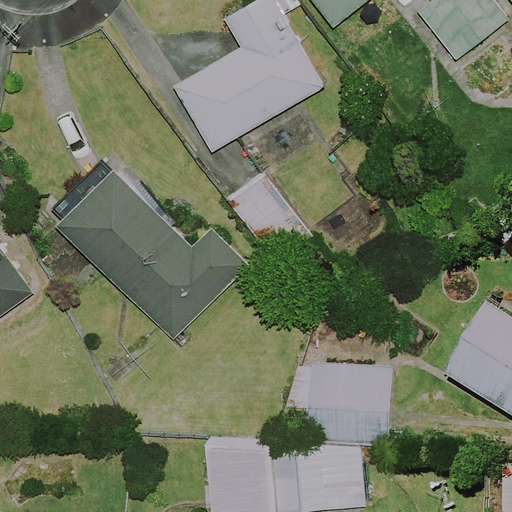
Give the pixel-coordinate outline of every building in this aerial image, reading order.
[(313,0),(333,25),(366,0),(313,0)] [(511,10),(509,7),(504,0),(436,0),(417,14),(456,64),(511,20),(511,10)] [(234,53),(179,85),(215,145),(319,84),(270,3),(221,32),(234,53)] [(511,80),(511,70),(497,50),(463,75),(482,102),(511,80)] [(119,164),(59,224),(177,341),(238,281),(119,164)] [(0,318),(38,292),(0,239),(0,318)] [(511,313),(497,304),(450,378),(511,416),(511,313)] [(364,438),(215,448),(219,511),(368,511),(369,511),(364,438)]
